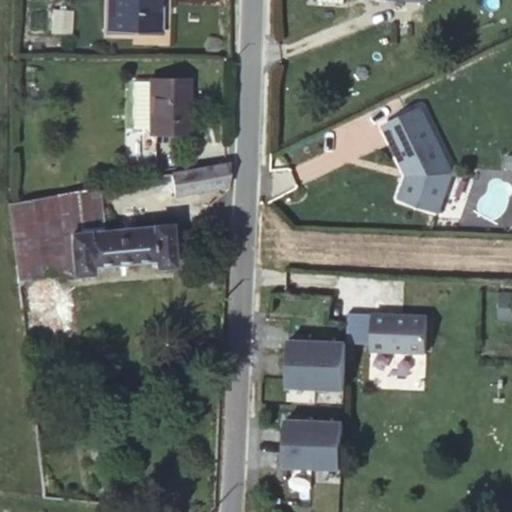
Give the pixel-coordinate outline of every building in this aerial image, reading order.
[(112,0),(112,31),(158,32),(159,0),(112,0)] [(153,135),(153,79),(130,79),(129,171),(157,171),(158,135),(153,135)] [(190,80),(153,79),(153,135),(158,135),(190,134),(190,80)] [(404,161),(409,172),(399,197),(438,210),(453,172),(422,107),(385,125),(403,162),(404,161)] [(177,197),(230,187),(231,163),(172,174),(177,197)] [(103,186),(10,201),(19,280),(75,274),(71,231),(107,228),(103,186)] [(157,269),(178,267),(175,222),(107,228),(71,231),(75,274),(75,275),(97,273),(96,266),(155,261),(157,269)] [(427,314),(372,312),(371,349),(426,351),(427,314)] [(37,326),(28,326),(30,339),(37,338),(37,326)] [(314,340),(286,339),(284,386),(312,387),(314,340)] [(343,341),(314,340),(312,387),(341,388),(343,341)] [(311,419),(282,418),(281,466),(309,467),(311,419)] [(340,421),(311,419),(309,467),(338,468),(340,421)]
